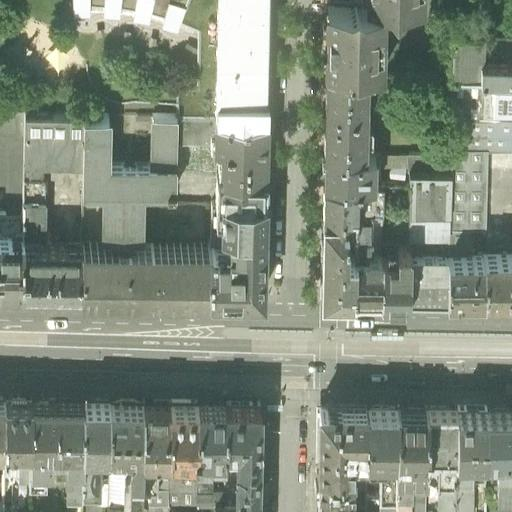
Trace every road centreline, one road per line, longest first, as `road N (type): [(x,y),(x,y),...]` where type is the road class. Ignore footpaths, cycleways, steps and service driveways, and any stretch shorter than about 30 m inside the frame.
road 1 (primary): [(178,330),(220,358),(511,365)]
road 2 (residential): [(301,0),(295,314)]
road 3 (primary): [(511,319),(295,314)]
road 4 (primary): [(0,327),(178,330)]
road 5 (primary): [(295,314),(224,312),(178,330)]
